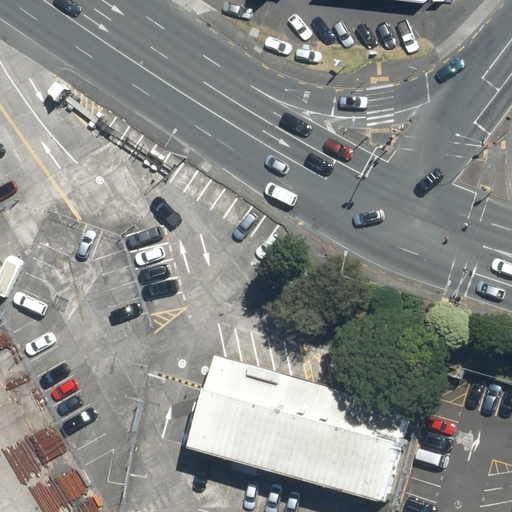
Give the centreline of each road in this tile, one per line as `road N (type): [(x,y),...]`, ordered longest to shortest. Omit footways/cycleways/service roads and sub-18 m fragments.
road 1 (primary): [(228,106),(381,101),(478,81)]
road 2 (primary): [(61,0),(228,106)]
road 3 (primary): [(228,106),(392,198)]
road 4 (secondary): [(478,81),(392,198)]
road 5 (primary): [(392,198),(511,250)]
